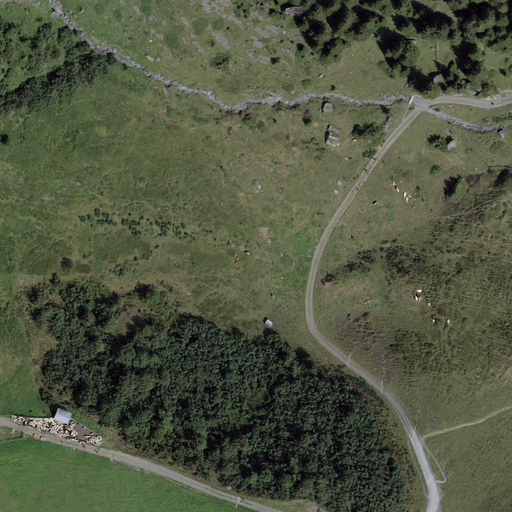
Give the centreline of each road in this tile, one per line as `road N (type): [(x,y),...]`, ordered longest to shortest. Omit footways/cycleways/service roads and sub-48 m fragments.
road 1 (track): [(511,98),(420,105),(371,163),(316,255),(310,329),(389,397),(413,441)]
road 2 (track): [(0,422),(256,511)]
